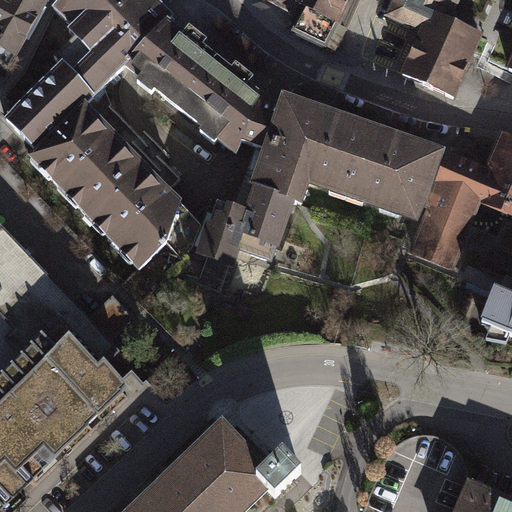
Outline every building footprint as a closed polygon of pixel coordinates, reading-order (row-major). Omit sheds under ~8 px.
[(0,0),(0,62),(8,67),(13,56),(16,57),(47,0),(46,0),(0,0)] [(56,0),(51,6),(69,24),(66,28),(73,35),(65,43),(103,82),(122,64),(134,73),(137,76),(135,78),(150,91),(153,88),(200,126),(198,129),(214,141),(216,138),(236,155),(242,140),(248,141),(263,147),(279,100),(267,96),(262,92),(176,24),(171,19),(174,15),(159,0),(56,0)] [(278,0),(303,12),(294,30),(335,51),(347,28),(341,25),(353,0),(278,0)] [(391,0),(384,17),(419,32),(400,75),(455,99),(484,34),(446,18),(448,13),(450,9),(456,12),(461,0),(391,0)] [(103,82),(65,43),(53,55),(58,61),(13,106),(3,117),(33,148),(26,155),(138,270),(163,244),(165,242),(180,203),(182,199),(170,190),(86,100),(91,94),(103,82)] [(212,222),(206,220),(204,228),(195,252),(208,257),(199,283),(222,291),(230,265),(234,267),(239,250),(272,262),(277,247),(279,248),(295,201),(303,203),(309,183),(413,220),(442,146),(282,91),(279,100),(263,147),(250,184),(252,185),(245,207),(227,202),(222,213),(215,211),(212,222)] [(487,166),(449,150),(410,253),(455,272),(482,203),(511,216),(511,144),(499,139),(487,166)] [(193,217),(180,203),(165,242),(163,244),(178,260),(195,252),(204,228),(193,217)] [(0,313),(14,329),(5,338),(21,354),(0,374),(0,511),(34,478),(21,466),(43,445),(56,458),(89,426),(87,424),(121,391),(119,389),(126,383),(109,365),(122,353),(112,343),(136,319),(110,293),(89,313),(0,222),(0,313)] [(511,279),(508,277),(504,288),(496,285),(482,321),(511,333),(511,279)] [(122,511),(246,511),(269,491),(255,477),(269,465),(222,417),(122,511)] [(303,474),(283,452),(269,465),(255,477),(269,491),(276,499),(303,474)] [(511,511),(511,506),(470,488),(463,485),(451,511),(511,511)]
